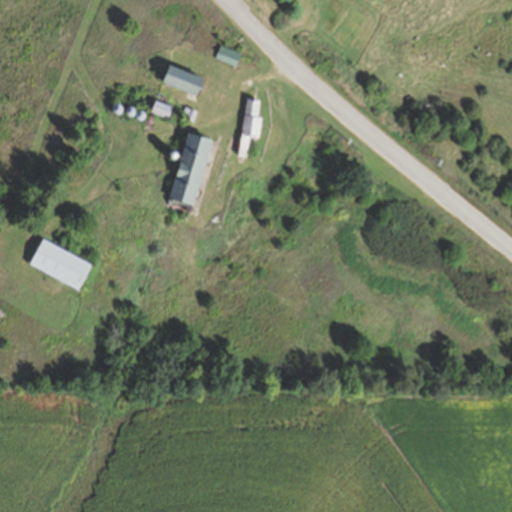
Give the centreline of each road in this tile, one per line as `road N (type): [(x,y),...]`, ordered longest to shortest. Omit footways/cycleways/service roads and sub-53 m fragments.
road 1 (track): [(290,60),(247,83),(225,115),(157,143),(24,246),(19,264),(63,303)]
road 2 (secondary): [(511,254),(229,0)]
